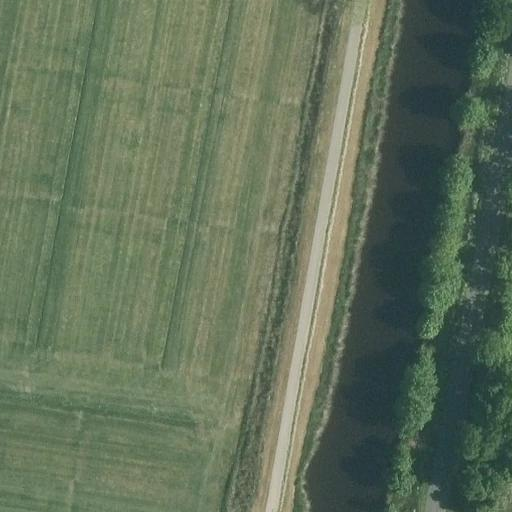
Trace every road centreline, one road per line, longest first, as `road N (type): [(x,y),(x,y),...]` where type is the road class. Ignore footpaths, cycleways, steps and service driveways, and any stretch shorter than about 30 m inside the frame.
road 1 (track): [(271,511),(360,0)]
road 2 (tertiary): [(438,511),(511,137)]
